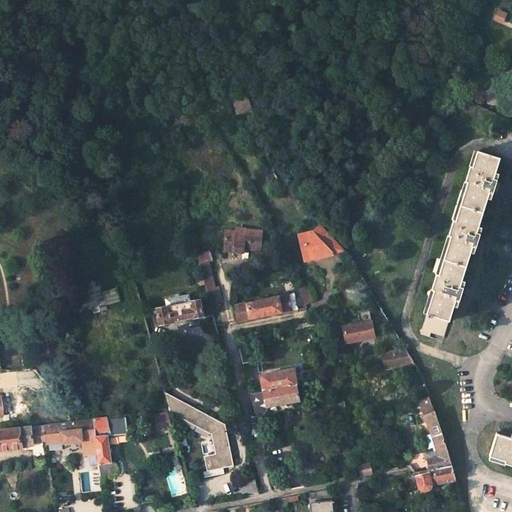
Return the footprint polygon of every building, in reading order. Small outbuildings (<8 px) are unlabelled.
[(502,27),(506,18),(499,14),(494,23),(502,27)] [(246,97),(232,99),(237,113),(250,108),(246,97)] [(498,159),(476,152),(471,167),(469,166),(464,183),(466,183),(454,221),(452,221),(447,237),(449,238),(437,275),(435,274),(430,291),(432,291),(419,330),(441,337),(453,301),(457,302),(462,288),(457,287),(470,247),(474,248),(478,234),(475,232),(487,193),(491,194),(495,180),(492,179),(498,159)] [(303,207),(299,211),(306,219),(311,215),(303,207)] [(314,234),(298,238),(304,259),(317,256),(318,260),(344,252),(323,228),(314,234)] [(235,234),(227,234),(223,235),(224,242),(224,255),(245,255),(245,252),(262,252),(262,231),(245,232),(245,234),(235,234)] [(208,253),(196,256),(210,311),(218,310),(217,304),(221,304),(217,287),(214,288),(208,264),(211,264),(208,253)] [(96,282),(84,285),(88,298),(74,302),(77,314),(91,310),(93,315),(105,312),(104,307),(118,303),(114,291),(100,295),(96,282)] [(308,289),(299,293),(306,307),(314,305),(308,289)] [(292,295),(278,298),(282,313),(296,310),(292,295)] [(278,298),(245,306),(248,321),(282,313),(278,298)] [(167,308),(155,310),(159,327),(170,325),(169,323),(191,319),(192,321),(203,318),(200,302),(188,304),(189,310),(168,314),(167,308)] [(188,304),(167,308),(168,314),(189,310),(188,304)] [(245,306),(234,307),(238,323),(248,321),(245,306)] [(369,309),(358,311),(360,324),(343,327),(346,343),(375,337),(369,309)] [(406,351),(393,353),(396,369),(415,365),(406,351)] [(393,353),(382,354),(385,371),(396,369),(393,353)] [(262,394),(296,388),(300,387),(299,383),(295,383),(292,371),(259,377),(262,394)] [(262,394),(250,396),(256,422),(257,422),(259,421),(260,421),(261,420),(262,419),(263,418),(263,417),(264,416),(265,415),(265,414),(265,413),(266,412),(266,411),(266,409),(299,404),(296,388),(262,394)] [(231,466),(224,424),(163,392),(166,409),(178,415),(178,419),(192,426),(193,432),(209,441),(211,454),(202,455),(205,476),(224,473),(223,467),(231,466)] [(428,396),(417,400),(430,434),(437,457),(427,459),(428,469),(450,465),(447,454),(428,396)] [(148,417),(155,432),(170,425),(163,410),(148,417)] [(106,416),(90,418),(93,435),(99,477),(113,475),(115,474),(117,471),(118,469),(118,466),(116,464),(114,462),(112,461),(109,461),(106,437),(127,434),(125,415),(106,418),(106,416)] [(90,418),(42,425),(45,441),(45,442),(60,440),(61,444),(82,441),(81,436),(93,435),(90,418)] [(0,430),(0,450),(20,448),(20,444),(45,441),(42,425),(0,430)] [(510,434),(497,430),(490,452),(504,456),(504,459),(511,461),(511,431),(510,434)] [(369,464),(357,466),(359,475),(371,473),(369,464)] [(425,471),(404,475),(406,491),(417,488),(420,490),(428,489),(429,486),(451,480),(454,480),(454,479),(450,465),(428,469),(425,470),(425,471)] [(253,476),(236,479),(241,498),(257,495),(253,476)] [(271,481),(273,492),(288,489),(286,478),(271,481)] [(328,490),(288,497),(289,501),(308,498),(309,503),(329,501),(328,490)] [(329,501),(309,503),(309,511),(331,511),(333,511),(331,501),(329,501)]
